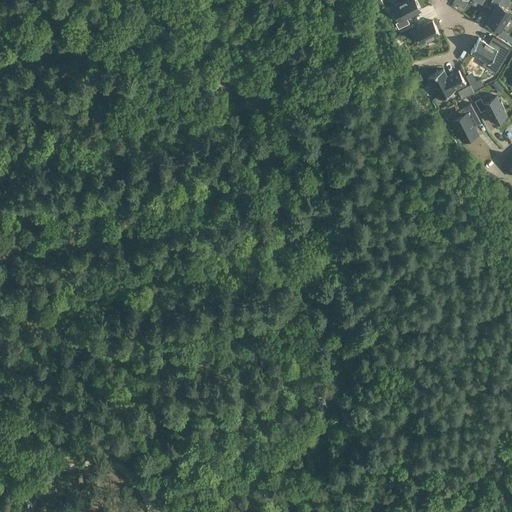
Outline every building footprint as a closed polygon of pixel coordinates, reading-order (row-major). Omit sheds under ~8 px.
[(414,0),(406,0),(392,8),(400,22),(396,24),(399,29),(410,23),(407,18),(421,11),(414,0)] [(510,0),(500,0),(487,21),(500,29),(511,10),(506,7),(510,0)] [(432,20),(414,30),(421,44),(440,33),(432,20)] [(403,39),(406,37),(405,35),(409,33),(407,28),(399,32),(403,39)] [(501,60),(504,54),(506,55),(511,47),(504,42),(502,42),(493,36),(488,44),(479,38),(471,51),(486,60),(484,64),(494,70),(501,60)] [(443,69),(427,77),(439,98),(454,90),(453,89),(465,83),(458,70),(447,76),(443,69)] [(470,85),(465,88),(468,94),(473,91),(470,85)] [(486,109),(494,123),(507,116),(503,109),(505,108),(501,102),(500,103),(496,96),(484,103),(481,98),(475,101),(481,112),(486,109)] [(480,122),(470,103),(458,109),(461,115),(452,120),(463,141),(478,133),(474,125),(475,123),(474,122),(478,120),(480,122)]
